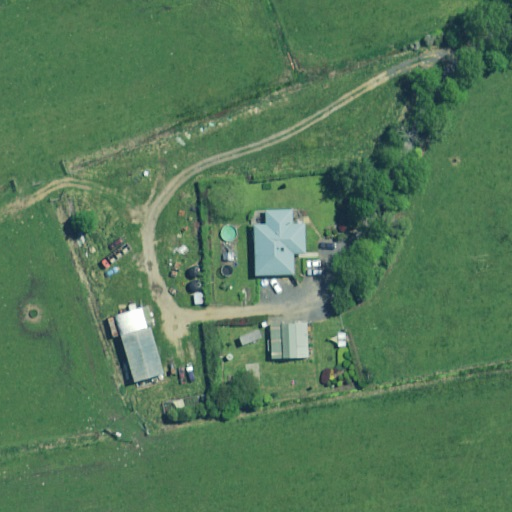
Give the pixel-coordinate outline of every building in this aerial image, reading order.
[(291,225),(291,212),(266,212),(266,215),(254,216),(255,277),(293,276),(293,255),(305,254),(304,225),(291,225)] [(151,329),(154,328),(148,305),(105,317),(112,339),(122,337),(151,329)] [(308,358),(305,324),(268,326),(270,360),(308,358)] [(151,329),(122,337),(134,382),(164,374),(151,329)] [(242,345),(251,342),(253,347),(259,345),(258,340),(264,339),(261,329),(239,336),(242,345)] [(260,386),(259,363),(245,364),(247,387),(260,386)]
